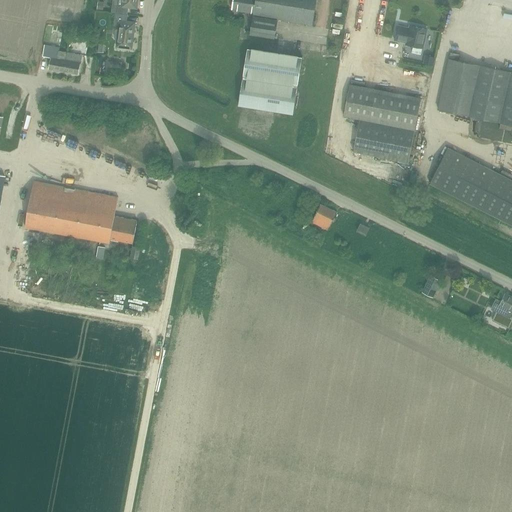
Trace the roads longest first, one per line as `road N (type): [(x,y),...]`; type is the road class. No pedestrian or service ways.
road 1 (unclassified): [(511,285),(143,101)]
road 2 (track): [(127,511),(179,239),(168,183)]
road 3 (unclassified): [(143,101),(0,75)]
